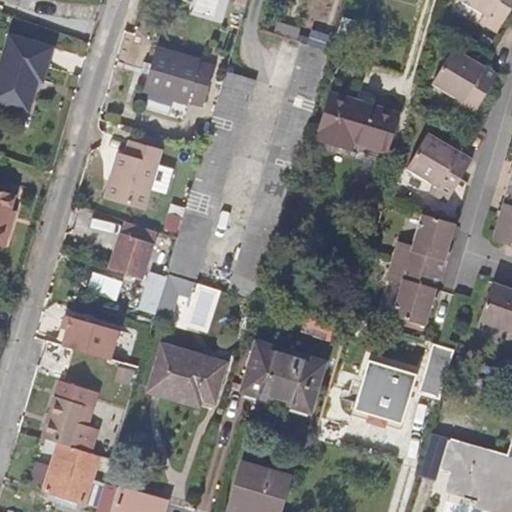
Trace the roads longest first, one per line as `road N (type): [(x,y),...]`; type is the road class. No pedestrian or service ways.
road 1 (residential): [(123,0),(0,419)]
road 2 (residential): [(511,271),(460,251),(511,80)]
